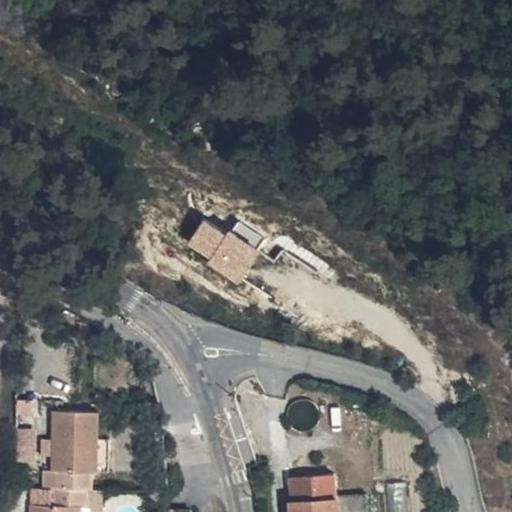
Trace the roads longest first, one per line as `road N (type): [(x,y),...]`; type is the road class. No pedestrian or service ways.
road 1 (residential): [(192,357),(212,349),(281,355),(366,374),(403,392),(447,432),(469,511)]
road 2 (residential): [(211,405),(179,410),(148,345),(133,332),(0,259)]
road 3 (tertiary): [(0,205),(164,322),(192,357)]
